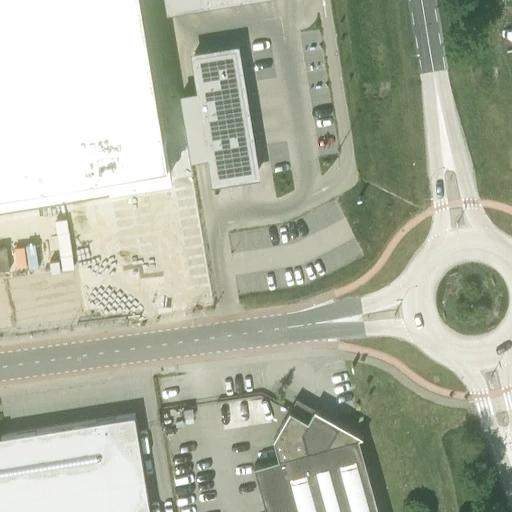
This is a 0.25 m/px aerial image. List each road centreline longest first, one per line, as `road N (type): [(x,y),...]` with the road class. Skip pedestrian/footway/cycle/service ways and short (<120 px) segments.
road 1 (tertiary): [(0,368),(411,311)]
road 2 (secondary): [(460,239),(421,0)]
